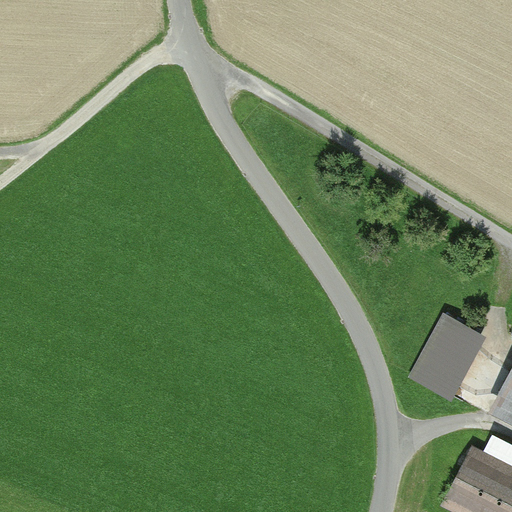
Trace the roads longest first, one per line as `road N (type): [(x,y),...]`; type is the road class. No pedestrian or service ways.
road 1 (unclassified): [(385,511),(394,459),(387,394),(332,274),(218,112),(187,41),(183,0)]
road 2 (track): [(187,41),(0,174)]
